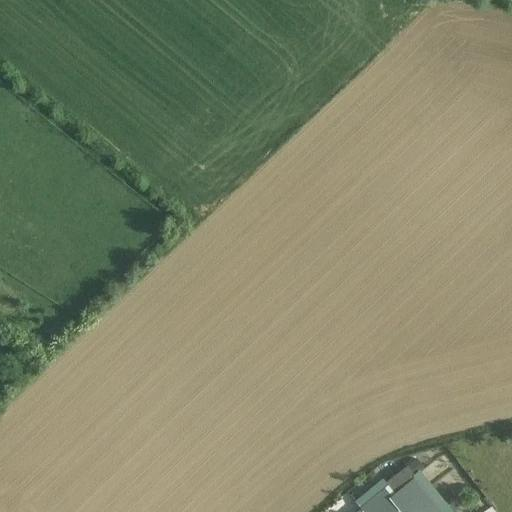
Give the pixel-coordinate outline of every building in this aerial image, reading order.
[(417,458),(408,465),(417,477),(423,472),(427,469),(417,458)] [(388,481),(397,493),(412,481),(417,477),(408,465),(388,481)] [(417,477),(412,481),(436,511),(454,511),(423,472),(417,477)] [(357,501),(363,509),(387,490),(393,497),(397,493),(388,481),(385,478),(357,501)] [(387,490),(363,509),(365,511),(393,511),(400,507),(403,511),(436,511),(412,481),(397,493),(393,497),(387,490)]
